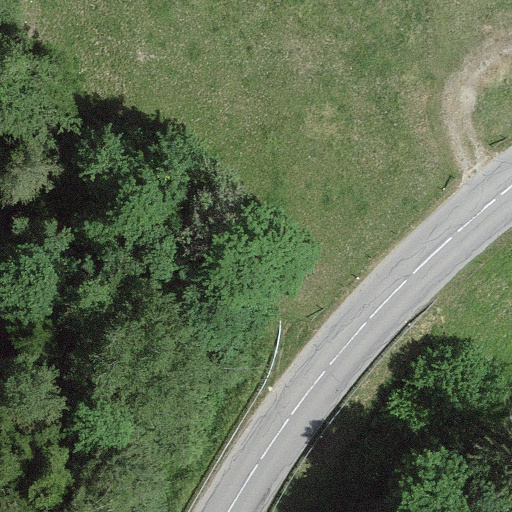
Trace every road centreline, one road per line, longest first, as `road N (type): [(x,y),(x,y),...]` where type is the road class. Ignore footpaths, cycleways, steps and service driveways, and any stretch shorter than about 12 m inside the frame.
road 1 (tertiary): [(233,511),(350,342),(412,274),(511,188)]
road 2 (track): [(501,196),(476,106),(511,63)]
